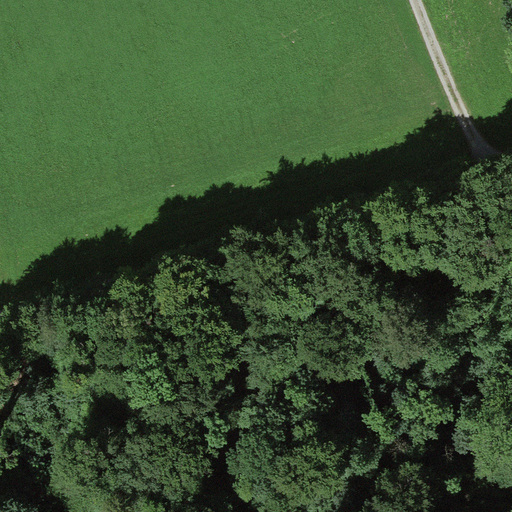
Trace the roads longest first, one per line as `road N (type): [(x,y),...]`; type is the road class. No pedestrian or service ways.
road 1 (track): [(486,173),(0,316)]
road 2 (track): [(418,0),(486,173),(511,167)]
